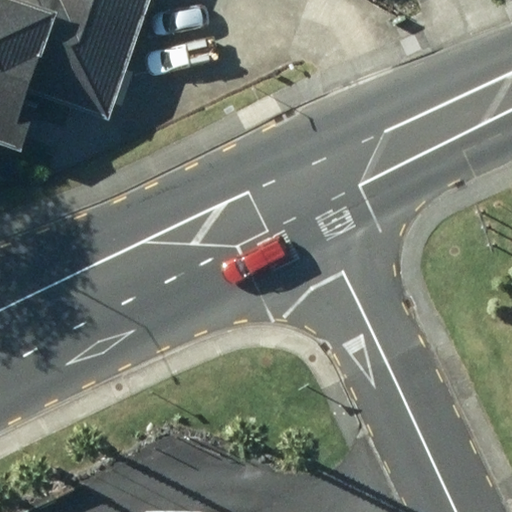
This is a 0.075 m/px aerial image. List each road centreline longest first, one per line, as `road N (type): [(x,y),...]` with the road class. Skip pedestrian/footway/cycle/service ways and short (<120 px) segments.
road 1 (residential): [(310,185),(459,511)]
road 2 (secondary): [(310,185),(0,324)]
road 3 (secondary): [(511,89),(310,185)]
